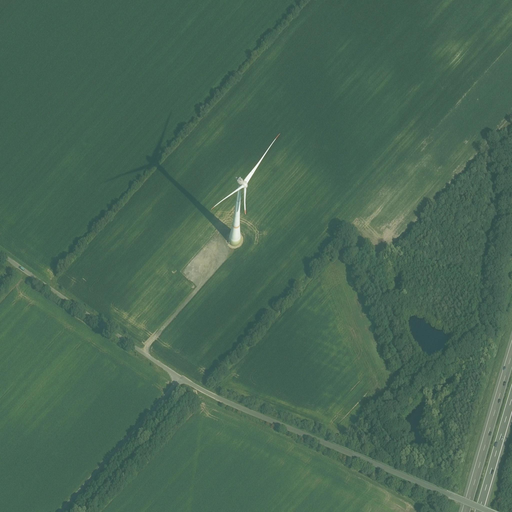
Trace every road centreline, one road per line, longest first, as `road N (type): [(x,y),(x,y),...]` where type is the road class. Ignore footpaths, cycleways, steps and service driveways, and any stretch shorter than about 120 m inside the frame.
road 1 (residential): [(181,373),(483,511)]
road 2 (residential): [(0,250),(181,373)]
road 3 (unknown): [(158,400),(0,295)]
road 4 (residential): [(57,511),(181,373)]
road 5 (motorway): [(511,343),(462,511)]
road 6 (track): [(147,349),(221,251)]
